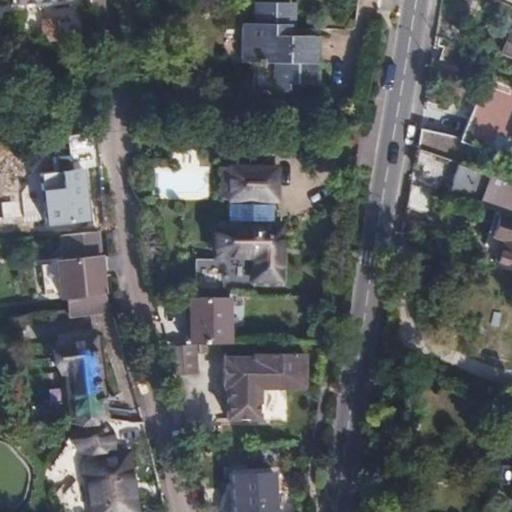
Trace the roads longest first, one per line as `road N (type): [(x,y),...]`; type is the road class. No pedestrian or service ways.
road 1 (residential): [(179,511),(128,312),(100,0)]
road 2 (residential): [(339,511),(414,0)]
